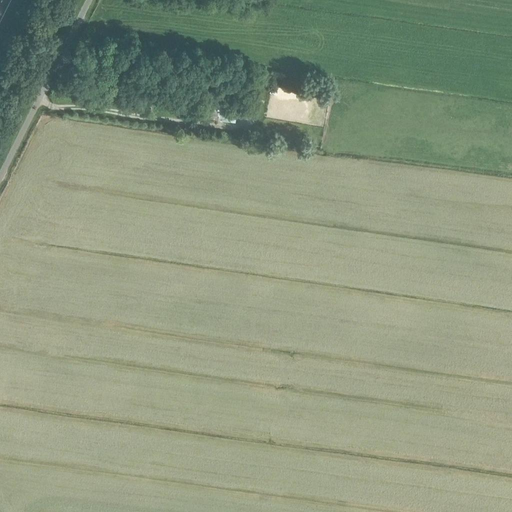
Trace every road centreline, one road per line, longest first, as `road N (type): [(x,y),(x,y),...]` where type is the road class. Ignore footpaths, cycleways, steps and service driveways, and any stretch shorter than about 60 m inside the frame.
road 1 (track): [(246,123),(222,127),(39,102)]
road 2 (unclassified): [(0,180),(91,0)]
